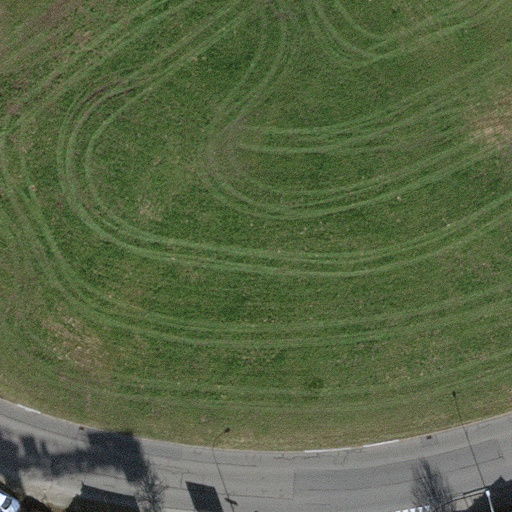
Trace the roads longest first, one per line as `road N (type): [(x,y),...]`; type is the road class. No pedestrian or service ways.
road 1 (tertiary): [(334,507),(160,487),(0,442)]
road 2 (tertiary): [(511,460),(334,507)]
